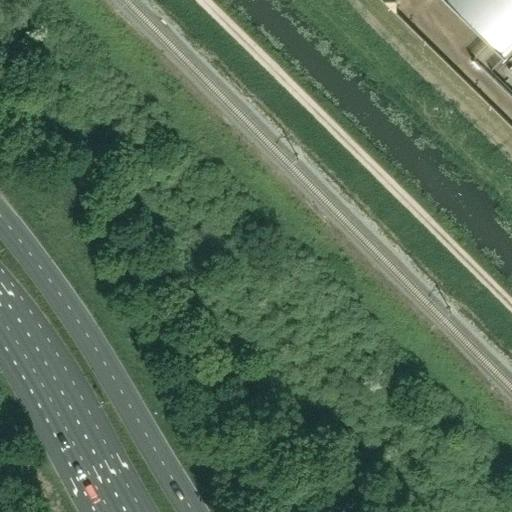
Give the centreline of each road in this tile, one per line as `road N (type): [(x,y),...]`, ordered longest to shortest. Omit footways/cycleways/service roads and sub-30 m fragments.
road 1 (primary): [(193,511),(102,359),(0,214)]
road 2 (primary): [(0,317),(110,511)]
